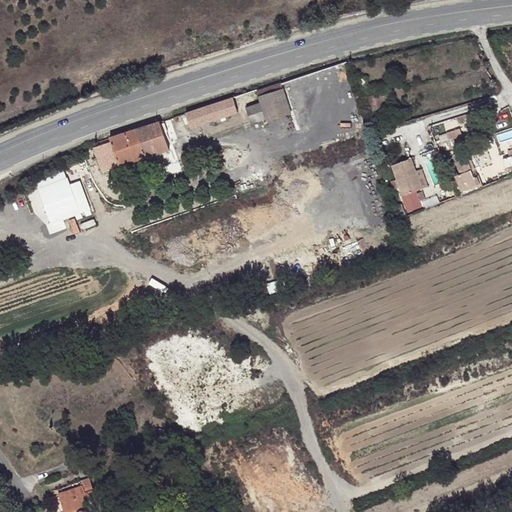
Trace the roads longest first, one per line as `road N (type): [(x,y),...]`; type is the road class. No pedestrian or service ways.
road 1 (secondary): [(511,1),(441,7),(228,62),(0,150)]
road 2 (secondary): [(0,167),(356,41),(511,17)]
